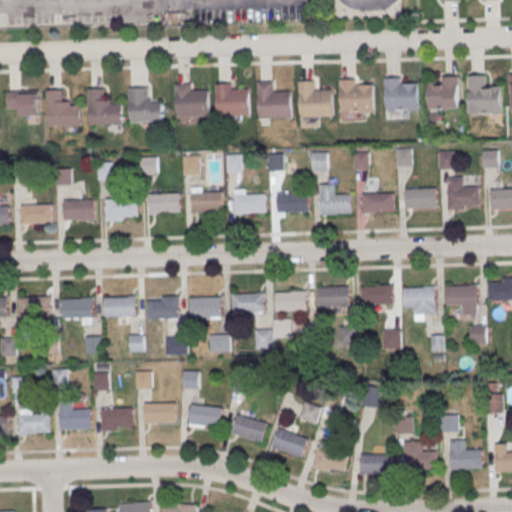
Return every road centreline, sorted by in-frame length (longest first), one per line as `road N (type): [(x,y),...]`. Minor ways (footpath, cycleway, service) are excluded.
road 1 (residential): [(0,54),(511,37)]
road 2 (residential): [(511,244),(0,261)]
road 3 (residential): [(360,511),(198,469),(0,471)]
